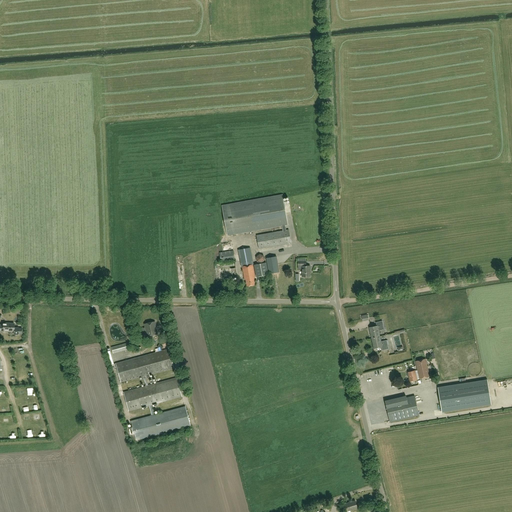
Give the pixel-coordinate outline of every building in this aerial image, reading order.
[(288,230),(286,230),(285,226),(288,225),(282,194),(222,205),(227,236),(282,226),(283,231),(256,236),(259,249),(291,243),(288,230)] [(250,248),(238,250),(241,267),(242,267),(244,280),(246,280),(247,287),(255,285),(253,279),(255,278),(252,265),(253,264),(250,248)] [(221,264),(235,262),(233,251),(219,253),(221,264)] [(257,262),(261,264),(254,265),(256,277),(268,275),(266,263),(263,263),(265,260),(263,256),(259,255),(256,257),(257,262)] [(306,262),(298,262),(298,269),(302,269),(302,277),(310,277),(310,266),(306,266),(306,262)] [(224,275),(238,273),(236,264),(224,265),(224,270),(216,271),(217,279),(225,278),(224,275)] [(269,266),(270,273),(279,272),(278,264),(269,266)] [(371,338),(380,336),(378,331),(384,330),(382,321),(376,322),(376,326),(369,328),(371,338)] [(156,335),(153,322),(145,324),(148,336),(156,335)] [(22,328),(14,328),(14,324),(7,323),(2,323),(2,325),(0,324),(0,331),(14,332),(13,334),(22,334),(22,328)] [(380,336),(371,338),(373,349),(381,347),(382,351),(388,349),(386,340),(381,342),(380,336)] [(115,354),(132,349),(131,344),(113,349),(115,354)] [(415,362),(417,371),(419,379),(429,376),(425,359),(415,362)] [(419,379),(417,371),(415,371),(407,372),(410,382),(417,380),(417,379),(419,379)] [(487,380),(437,388),(441,412),(491,404),(487,380)] [(145,406),(183,398),(181,386),(144,393),(145,399),(143,400),(145,406)] [(406,396),(392,399),(392,400),(385,402),(390,422),(419,415),(414,396),(406,398),(406,396)] [(149,406),(129,411),(131,421),(152,416),(149,406)] [(355,501),(344,504),(346,511),(357,508),(355,501)]
